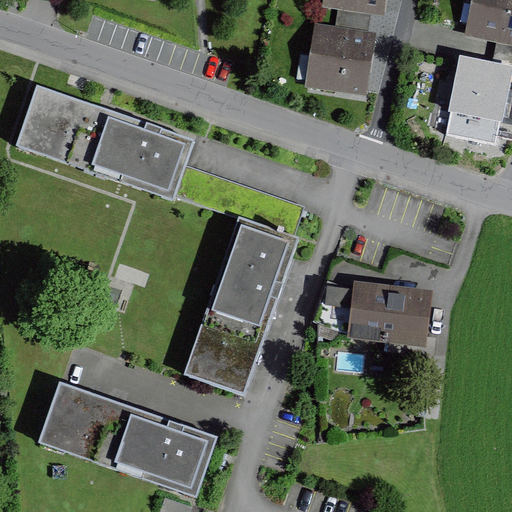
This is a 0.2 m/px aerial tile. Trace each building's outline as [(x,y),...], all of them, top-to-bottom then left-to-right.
[(381,22),(384,0),(322,0),(320,13),(381,22)] [(511,52),(511,0),(470,0),(462,43),(511,52)] [(363,102),(372,40),(312,32),(304,94),(363,102)] [(495,132),(511,69),(456,56),(440,118),(495,132)] [(91,183),(112,122),(36,95),(14,156),(91,183)] [(191,149),(112,122),(91,183),(170,210),(191,149)] [(237,223),(210,298),(271,319),(297,244),(237,223)] [(422,352),(427,297),(352,290),(347,345),(422,352)] [(271,319),(210,298),(182,378),(243,399),(271,319)] [(361,371),(365,353),(340,348),(337,366),(361,371)] [(36,447),(114,475),(134,417),(57,389),(36,447)] [(134,417),(114,475),(193,503),(214,445),(134,417)]
